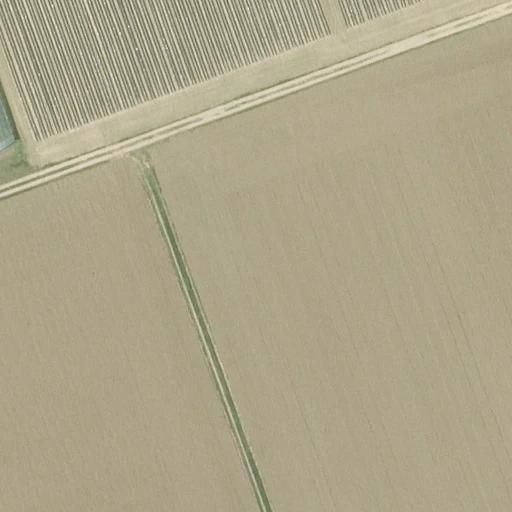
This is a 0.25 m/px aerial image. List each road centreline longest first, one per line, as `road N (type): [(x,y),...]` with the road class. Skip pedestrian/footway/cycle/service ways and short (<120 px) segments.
road 1 (track): [(0,205),(511,19)]
road 2 (track): [(270,511),(140,154)]
